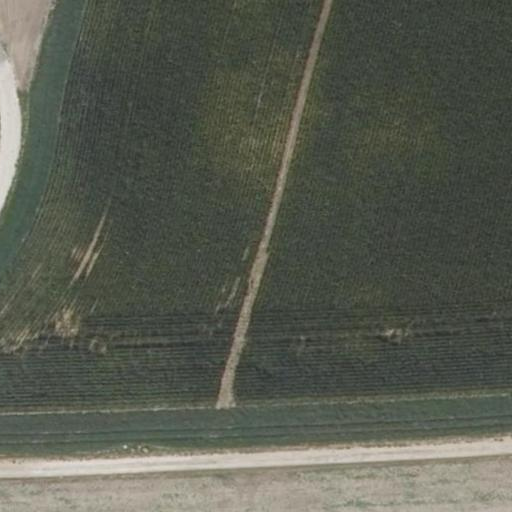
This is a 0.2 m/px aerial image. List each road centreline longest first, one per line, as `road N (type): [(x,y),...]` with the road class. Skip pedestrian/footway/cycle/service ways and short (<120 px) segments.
road 1 (track): [(511,446),(0,469)]
road 2 (track): [(0,188),(13,134),(0,57)]
